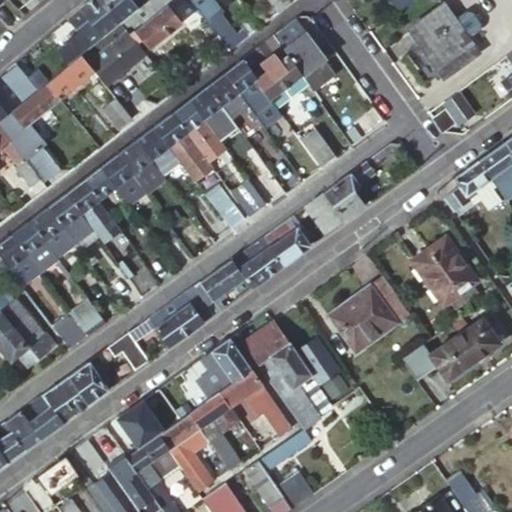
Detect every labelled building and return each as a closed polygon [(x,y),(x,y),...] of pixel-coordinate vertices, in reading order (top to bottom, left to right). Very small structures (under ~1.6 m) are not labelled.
[(101,0),(87,0),(78,8),(90,22),(69,40),(79,53),(100,36),(118,22),(101,0)] [(130,0),(101,0),(118,22),(136,7),(130,0)] [(175,0),(161,0),(165,4),(152,14),(133,30),(139,37),(147,48),(179,22),(167,7),(175,0)] [(144,0),(144,1),(142,2),(152,14),(165,4),(161,0),(144,0)] [(289,0),(265,0),(275,13),(290,1),(289,0)] [(136,7),(118,22),(128,34),(133,30),(152,14),(142,2),(136,7)] [(201,2),(194,7),(204,20),(211,15),(201,2)] [(475,9),(469,8),(454,18),(444,4),(410,29),(443,74),(477,50),(468,37),(482,26),(483,20),(475,9)] [(204,20),(216,35),(222,42),(233,33),(216,12),(211,15),(204,20)] [(282,49),(306,33),(295,18),(273,35),(282,49)] [(118,22),(100,36),(106,44),(85,62),(93,73),(105,87),(145,54),(134,41),(128,34),(118,22)] [(133,30),(128,34),(134,41),(139,37),(133,30)] [(307,84),(313,92),(336,76),(306,33),(282,49),(301,75),(307,84)] [(216,35),(204,44),(216,58),(228,50),(222,42),(216,35)] [(301,75),(282,49),(273,35),(242,58),(257,78),(270,97),(301,75)] [(100,36),(79,53),(78,54),(85,62),(106,44),(100,36)] [(79,53),(69,40),(61,47),(71,60),(78,54),(79,53)] [(511,51),(506,56),(511,63),(511,73),(502,81),(511,94),(511,51)] [(71,60),(50,76),(45,81),(44,82),(59,100),(93,73),(85,62),(78,54),(71,60)] [(257,78),(242,58),(223,72),(238,92),(249,84),(257,78)] [(14,93),(20,101),(25,97),(44,82),(45,81),(35,69),(26,76),(14,61),(0,72),(0,76),(11,90),(14,93)] [(238,92),(223,72),(205,86),(219,106),(238,92)] [(301,75),(270,97),(276,107),(307,84),(301,75)] [(11,90),(0,76),(0,116),(16,104),(20,101),(14,93),(11,90)] [(262,103),(270,97),(257,78),(249,84),(262,103)] [(0,132),(8,142),(19,155),(39,179),(43,184),(58,171),(40,149),(44,145),(28,125),(59,100),(44,82),(25,97),(20,101),(16,104),(0,116),(0,132)] [(219,106),(205,86),(187,99),(202,119),(219,106)] [(127,90),(115,99),(131,119),(143,109),(127,90)] [(458,91),(444,102),(460,125),(474,115),(458,91)] [(131,119),(115,99),(102,109),(118,129),(131,119)] [(202,119),(187,99),(170,112),(207,161),(224,148),(202,119)] [(373,107),(350,124),(359,137),(382,120),(373,107)] [(445,107),(430,118),(441,132),(455,122),(445,107)] [(207,161),(170,112),(153,126),(168,146),(193,180),(211,167),(207,161)] [(220,129),(252,175),(250,177),(267,201),(282,191),(233,120),(220,129)] [(168,146),(153,126),(135,140),(150,160),(168,146)] [(319,167),(334,157),(313,128),(299,138),(319,167)] [(150,160),(135,140),(116,153),(131,173),(146,191),(158,182),(155,179),(161,174),(150,160)] [(511,161),(511,151),(504,140),(478,158),(490,177),(511,161)] [(388,142),(370,156),(377,166),(402,148),(400,144),(388,142)] [(131,173),(116,153),(99,166),(114,186),(131,173)] [(39,179),(19,155),(9,163),(29,188),(39,179)] [(387,170),(396,183),(416,168),(407,156),(387,170)] [(443,197),(449,205),(450,204),(457,214),(485,194),(492,203),(501,196),(488,178),(490,177),(478,158),(452,177),(459,186),(443,197)] [(364,160),(321,191),(343,220),(363,205),(355,193),(376,177),(364,160)] [(298,176),(300,179),(310,172),(303,161),(299,161),(295,163),(291,166),(298,176)] [(114,186),(99,166),(81,180),(96,200),(114,186)] [(291,166),(287,169),(294,178),(298,176),(291,166)] [(264,201),(246,178),(229,191),(246,215),(264,201)] [(96,200),(81,180),(64,193),(79,213),(90,228),(97,236),(101,242),(118,229),(96,200)] [(204,193),(229,227),(243,218),(217,184),(204,193)] [(343,220),(321,191),(302,206),(322,235),(343,220)] [(79,213),(64,193),(45,207),(60,227),(69,238),(72,242),(90,228),(79,213)] [(60,227),(45,207),(27,221),(43,241),(50,250),(51,252),(69,238),(60,227)] [(308,244),(289,216),(262,236),(281,264),(308,244)] [(43,241),(27,221),(9,235),(31,264),(35,269),(53,255),(51,252),(50,250),(43,241)] [(90,228),(72,242),(78,250),(84,245),(97,236),(90,228)] [(31,264),(9,235),(0,241),(0,260),(1,262),(17,282),(35,269),(31,264)] [(281,264),(262,236),(229,258),(244,278),(250,286),(281,264)] [(446,301),(451,309),(466,299),(460,290),(474,280),(443,237),(412,259),(443,303),(446,301)] [(84,245),(78,250),(89,264),(95,260),(84,245)] [(244,278),(229,258),(191,285),(211,314),(222,307),(216,298),(244,278)] [(408,314),(381,275),(327,313),(342,337),(350,332),(361,347),(408,314)] [(498,289),(493,283),(482,290),(487,297),(498,289)] [(211,314),(191,285),(181,292),(187,302),(152,327),(166,346),(211,314)] [(0,310),(13,300),(6,291),(0,295),(0,310)] [(187,302),(181,292),(145,318),(122,335),(125,340),(130,337),(133,341),(152,327),(187,302)] [(27,367),(52,345),(13,300),(0,310),(0,349),(10,361),(17,355),(27,367)] [(87,300),(68,314),(72,321),(85,337),(105,323),(87,300)] [(68,350),(81,340),(69,324),(72,321),(68,314),(67,314),(50,326),(68,350)] [(400,358),(415,380),(436,365),(445,378),(498,342),(480,317),(428,353),(421,343),(400,358)] [(272,320),(242,341),(258,364),(269,356),(288,343),(272,320)] [(81,340),(85,337),(72,321),(69,324),(81,340)] [(353,352),(361,347),(350,332),(342,337),(353,352)] [(125,340),(122,335),(105,347),(112,356),(119,351),(133,370),(146,360),(133,341),(130,337),(125,340)] [(251,367),(229,337),(211,351),(221,365),(217,368),(211,372),(222,387),(251,367)] [(309,374),(288,343),(269,356),(290,386),(303,378),(309,374)] [(207,354),(197,361),(211,380),(218,390),(219,390),(222,387),(211,372),(217,368),(221,365),(211,351),(207,354)] [(269,356),(258,364),(292,413),(303,405),(290,386),(269,356)] [(107,389),(86,360),(67,374),(87,403),(107,389)] [(282,412),(251,367),(222,387),(219,390),(229,405),(243,396),(257,415),(262,412),(278,435),(291,425),(285,416),(280,419),(277,415),(282,412)] [(87,403),(67,374),(52,385),(72,413),(87,403)] [(306,382),(303,378),(290,386),(303,405),(292,413),(302,427),(317,417),(315,414),(330,405),(312,378),(306,382)] [(175,405),(182,416),(188,411),(218,390),(211,380),(175,405)] [(72,413),(52,385),(41,393),(49,405),(61,421),(72,413)] [(212,447),(228,470),(240,462),(220,433),(215,426),(215,425),(211,418),(229,405),(219,390),(218,390),(188,411),(208,441),(212,447)] [(49,405),(41,393),(18,409),(27,421),(49,405)] [(38,437),(61,421),(49,405),(27,421),(34,431),(38,437)] [(229,405),(211,418),(215,425),(215,426),(220,433),(239,420),(229,405)] [(27,421),(18,409),(3,420),(9,429),(18,442),(34,431),(27,421)] [(182,416),(157,433),(168,448),(178,463),(180,466),(197,491),(209,483),(190,455),(208,441),(188,411),(182,416)] [(0,435),(9,429),(3,420),(0,422),(0,435)] [(310,437),(302,427),(257,459),(264,469),(310,437)] [(0,454),(5,461),(23,449),(18,442),(9,429),(0,435),(0,454)] [(23,449),(38,437),(34,431),(18,442),(23,449)] [(178,511),(157,482),(161,480),(148,462),(168,448),(157,433),(125,456),(132,466),(163,511),(178,511)] [(111,466),(125,456),(111,436),(97,446),(111,466)] [(161,480),(180,466),(178,463),(168,448),(148,462),(161,480)] [(86,461),(103,486),(114,479),(96,454),(86,461)] [(132,466),(125,456),(111,466),(118,476),(132,466)] [(257,459),(242,469),(268,507),(282,497),(272,482),(264,469),(257,459)] [(293,467),(272,482),(282,497),(289,508),(311,493),(293,467)] [(458,470),(444,479),(460,503),(474,494),(458,470)] [(244,511),(224,482),(202,498),(211,511),(244,511)] [(48,493),(55,504),(66,496),(59,485),(48,493)] [(474,494),(460,503),(466,511),(490,511),(495,509),(482,488),(474,494)] [(39,511),(44,511),(55,504),(48,493),(34,503),(39,511)] [(447,511),(436,496),(411,511),(447,511)] [(25,511),(19,503),(7,511),(25,511)]
